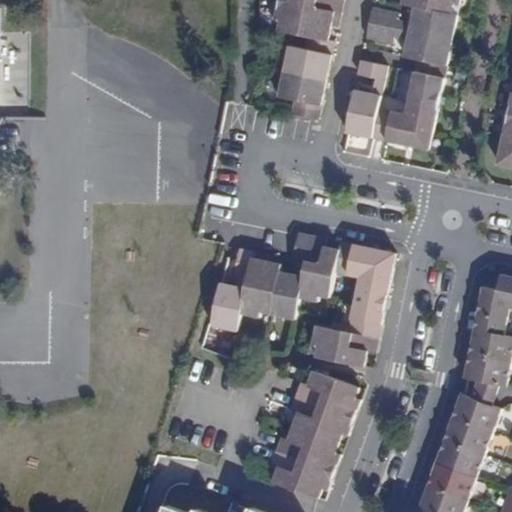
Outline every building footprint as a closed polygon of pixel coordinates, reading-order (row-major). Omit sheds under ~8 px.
[(280,27),(308,33),(329,37),(331,29),(327,28),(327,23),(333,24),(338,25),(341,11),(285,0),(279,0),(275,17),(282,18),(280,27)] [(285,0),(341,11),(343,0),(285,0)] [(461,6),(461,0),(403,0),(403,2),(416,5),(452,12),(453,4),(461,6)] [(459,14),(452,12),(416,5),(413,22),(398,19),(399,13),(373,8),(370,22),(454,39),(459,14)] [(449,62),(454,39),(370,22),(367,38),(393,42),(395,36),(409,39),(406,54),(420,57),(449,62)] [(291,44),(285,68),(327,77),(335,38),(329,37),(308,33),(305,47),(291,44)] [(409,113),(437,119),(449,62),(420,57),(409,113)] [(348,131),(374,136),(380,106),(388,64),(362,60),(360,74),(374,76),(372,91),(356,89),(348,131)] [(294,98),(291,111),(319,117),(327,77),(285,68),(279,95),(294,98)] [(374,136),(431,148),(437,119),(409,113),(380,106),(374,136)] [(511,133),(507,133),(501,163),(511,165),(511,133)] [(276,270),(267,312),(293,317),(297,295),(308,234),(296,232),(291,259),(296,260),(293,273),(288,272),(276,270)] [(308,234),(297,295),(314,298),(316,293),(326,295),(331,269),(335,247),(328,246),(327,251),(320,249),(322,244),(322,237),(308,234)] [(335,247),(331,269),(344,272),(354,243),(336,240),(335,247)] [(354,243),(344,272),(361,275),(390,280),(396,252),(354,243)] [(235,249),(232,263),(230,274),(236,275),(233,289),(216,287),(209,323),(234,328),(237,310),(249,252),(235,249)] [(249,252),(237,310),(256,314),(257,310),(267,312),(276,270),(277,263),(270,262),(269,266),(262,265),(264,260),(264,255),(249,252)] [(390,280),(361,275),(351,332),(379,338),(390,280)] [(511,307),(511,277),(501,276),(498,288),(484,286),(478,314),(507,320),(511,307)] [(498,288),(501,276),(484,286),(498,288)] [(511,334),(505,333),(507,320),(478,314),(470,353),(511,361),(511,334)] [(320,346),(326,327),(318,325),(314,345),(320,346)] [(351,332),(326,327),(320,346),(317,355),(366,365),(368,355),(362,354),(363,348),(369,349),(377,351),(379,338),(351,332)] [(501,384),(507,385),(511,362),(511,361),(470,353),(465,377),(479,380),(501,384)] [(301,401),(355,420),(362,400),(356,398),(359,389),(311,371),(308,383),(313,385),(311,390),(306,388),(301,401)] [(473,397),(493,404),(501,384),(479,380),(473,397)] [(294,398),(301,401),(306,388),(298,386),(294,398)] [(453,418),(493,432),(502,408),(493,404),(473,397),(462,393),(453,418)] [(297,414),(301,401),(294,398),(290,411),(297,414)] [(342,435),(349,437),(355,420),(301,401),(297,414),(301,415),(299,422),(295,420),(292,429),(339,444),(342,435)] [(445,440),(485,454),(493,432),(453,418),(445,440)] [(283,455),(335,474),(343,453),(336,451),(339,444),(292,429),(290,435),(294,437),(292,443),(288,442),(283,455)] [(276,453),(283,455),(288,442),(280,439),(276,453)] [(437,463),(477,477),(485,454),(445,440),(437,463)] [(272,465),(279,468),(283,455),(276,453),(272,465)] [(277,475),(275,482),(319,499),(322,490),(329,492),(335,474),(283,455),(279,468),(282,470),(281,475),(277,475)] [(429,485),(470,499),(477,477),(437,463),(429,485)] [(422,506),(436,511),(465,511),(470,499),(429,485),(422,506)] [(501,511),(505,511),(511,511),(511,498),(506,496),(501,511)]
